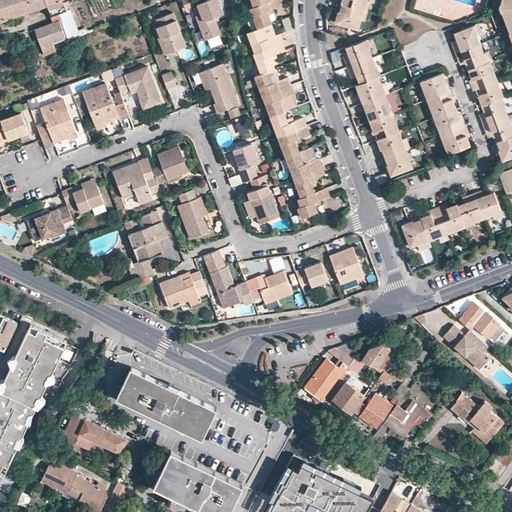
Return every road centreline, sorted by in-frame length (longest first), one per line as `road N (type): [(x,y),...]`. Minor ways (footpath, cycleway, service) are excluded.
road 1 (residential): [(28,177),(183,124),(197,126),(245,245),(296,242),(371,212)]
road 2 (tertiary): [(220,375),(504,511)]
road 3 (residential): [(371,212),(478,169),(485,156),(449,57),(437,48)]
road 4 (tertiary): [(0,262),(220,375)]
road 5 (residential): [(371,212),(316,63),(311,0)]
road 6 (residential): [(402,306),(251,336),(220,375)]
